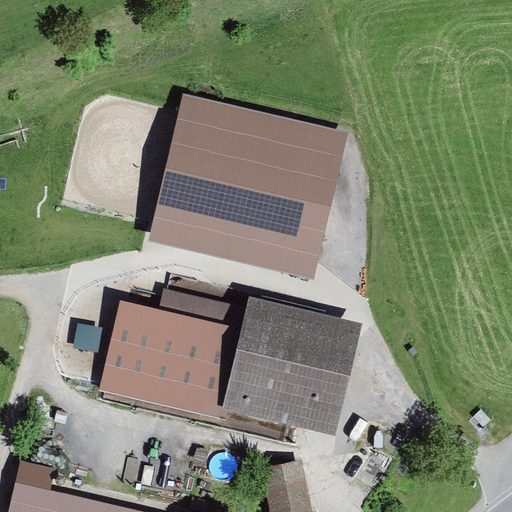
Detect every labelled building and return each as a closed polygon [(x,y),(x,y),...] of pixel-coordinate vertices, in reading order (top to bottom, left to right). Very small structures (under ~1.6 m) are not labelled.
[(350,133),(184,96),(151,242),(317,280),(350,133)] [(228,412),(336,437),(361,328),(251,302),(249,310),(163,291),(159,312),(121,303),(100,393),(225,422),(228,412)] [(109,350),(113,325),(82,320),(78,345),(109,350)] [(493,421),(482,410),(474,418),(484,429),(493,421)] [(403,445),(368,426),(351,457),(386,477),(403,445)] [(311,511),(302,465),(262,473),(269,511),(311,511)] [(133,511),(16,485),(9,511),(133,511)]
